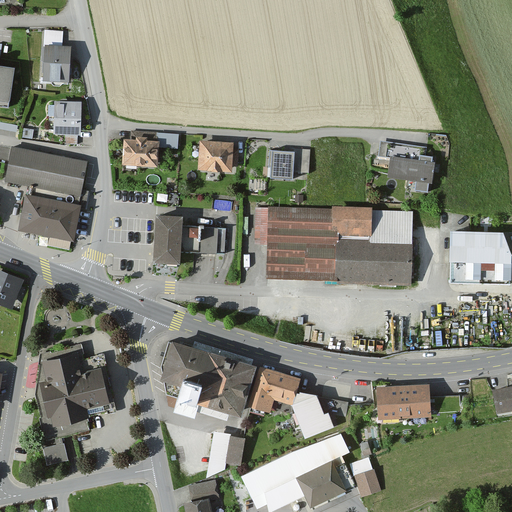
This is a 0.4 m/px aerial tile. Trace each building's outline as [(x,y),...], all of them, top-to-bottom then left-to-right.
[(44,49),(47,49),(45,81),(75,83),(77,50),(63,49),(64,36),(45,35),(44,49)] [(0,102),(16,104),(21,71),(0,67),(0,102)] [(58,135),(85,137),(86,105),(59,104),(58,135)] [(165,144),(130,142),(129,168),(163,170),(165,144)] [(381,158),(395,159),(393,181),(422,184),(421,191),(436,193),(436,186),(440,186),(442,165),(438,165),(439,158),(424,157),(425,149),(383,145),(381,158)] [(241,146),(205,146),(204,173),(241,174),(241,146)] [(31,188),(22,231),(46,236),(77,242),(84,207),(77,205),(78,201),(78,196),(82,197),(89,163),(13,148),(6,183),(31,188)] [(298,154),(271,152),(270,170),(280,171),(279,180),(297,181),(298,154)] [(342,281),(345,209),(336,208),(335,212),(257,209),(256,245),(265,245),(271,245),(270,279),(342,281)] [(345,209),(342,281),(342,285),(414,287),(414,280),(417,214),(376,213),(376,210),(345,209)] [(185,268),(186,256),(225,258),(227,234),(187,232),(187,220),(183,220),(160,219),(158,260),(158,267),(185,268)] [(511,240),(510,236),(463,234),(456,234),(455,283),(459,283),(511,284),(511,240)] [(0,307),(17,312),(26,281),(0,272),(0,307)] [(247,420),(263,368),(179,342),(178,346),(170,344),(169,347),(161,345),(154,367),(165,370),(162,380),(186,387),(182,400),(247,420)] [(66,445),(64,438),(93,432),(91,418),(115,413),(106,366),(95,368),(85,370),(81,354),(44,363),(41,378),(38,394),(47,441),(59,439),(60,446),(46,449),(49,467),(70,463),(66,445)] [(267,370),(254,409),(272,415),(276,402),(293,408),(301,381),(267,370)] [(433,418),(432,388),(381,390),(382,420),(433,418)] [(511,413),(511,389),(496,392),(499,415),(511,413)] [(304,393),(296,407),(308,440),(337,429),(332,415),(328,416),(321,398),(304,393)] [(459,394),(439,394),(440,408),(459,408),(459,394)] [(228,463),(233,437),(233,435),(216,432),(207,480),(226,472),(228,463)] [(233,437),(228,463),(241,465),(246,439),(233,437)] [(302,479),(316,508),(349,492),(335,463),(302,479)] [(376,470),(356,477),(364,498),(384,491),(376,470)] [(193,505),(185,507),(186,511),(215,511),(214,507),(223,504),(217,483),(189,490),(193,505)]
